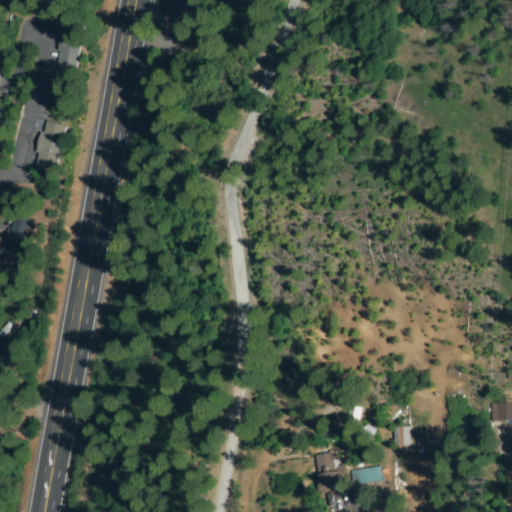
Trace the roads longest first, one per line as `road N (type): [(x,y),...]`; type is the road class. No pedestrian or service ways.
road 1 (residential): [(222,511),(245,311),(231,175),(292,0)]
road 2 (secondary): [(46,511),(136,0)]
